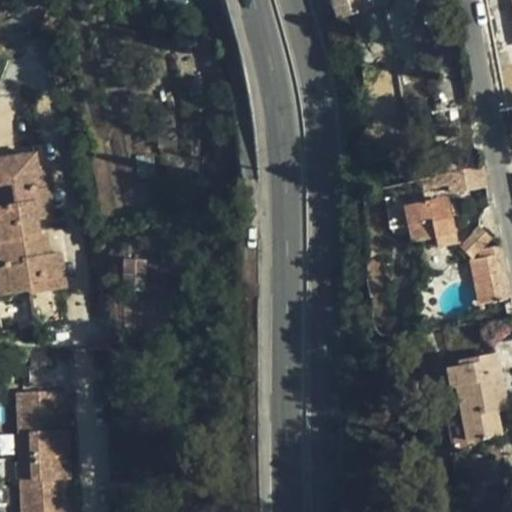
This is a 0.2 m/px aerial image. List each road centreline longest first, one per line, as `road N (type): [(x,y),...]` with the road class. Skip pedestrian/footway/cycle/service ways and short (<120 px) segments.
road 1 (primary): [(253,0),(274,71),(281,136),(287,511)]
road 2 (primary): [(329,511),(327,175),(314,61),(296,0)]
road 3 (unknown): [(89,511),(77,263),(36,65)]
road 4 (tertiary): [(467,0),(511,240)]
